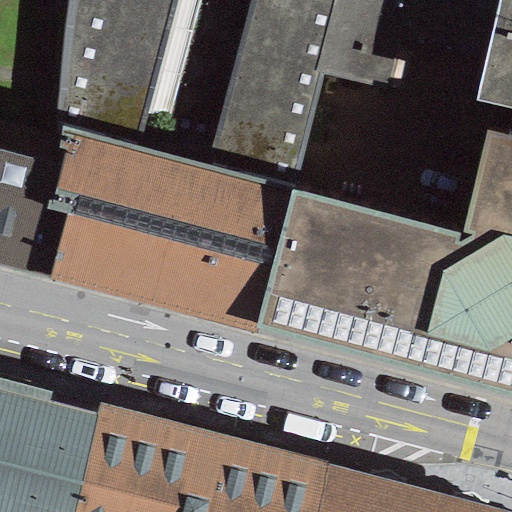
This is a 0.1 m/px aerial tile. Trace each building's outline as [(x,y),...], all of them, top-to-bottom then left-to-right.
[(67,0),(62,29),(54,124),(62,128),(292,191),(462,236),(488,134),(495,106),(475,101),(498,0),(67,0)] [(511,0),(498,0),(475,101),(495,106),(511,109),(511,0)] [(69,192),(46,278),(252,335),(253,330),(292,191),(62,128),(57,144),(65,146),(53,188),(69,192)] [(0,266),(46,278),(69,192),(53,188),(65,146),(57,144),(0,129),(0,266)] [(511,139),(488,134),(462,236),(292,191),(253,330),(511,393),(511,139)] [(0,511),(72,511),(96,412),(0,388),(0,511)] [(315,511),(324,464),(99,403),(96,412),(72,511),(315,511)] [(508,511),(324,464),(315,511),(508,511)]
